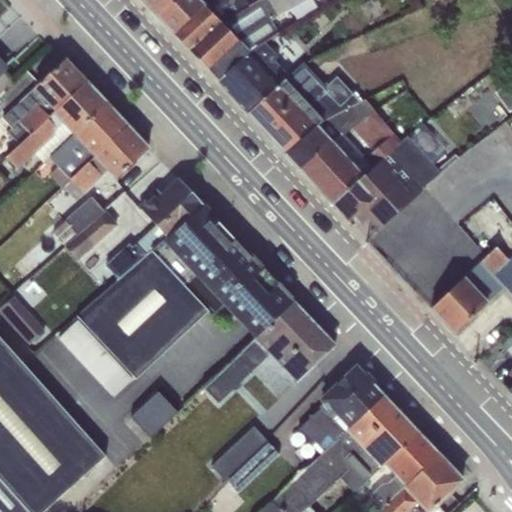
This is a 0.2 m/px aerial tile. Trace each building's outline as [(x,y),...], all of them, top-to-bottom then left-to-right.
[(140,0),(172,33),(217,0),(140,0)] [(217,0),(172,33),(189,51),(248,6),(244,0),(217,0)] [(257,0),(248,6),(189,51),(203,67),(218,82),(264,43),(278,32),(271,21),(304,0),(257,0)] [(264,43),(218,82),(248,115),(287,78),(285,75),(272,60),(276,56),(264,43)] [(19,144),(86,82),(65,60),(51,73),(49,71),(1,118),(11,128),(8,132),(19,144)] [(0,93),(12,82),(1,71),(4,68),(0,63),(0,93)] [(308,101),(325,86),(304,63),(287,78),(308,101)] [(287,78),(248,115),(285,154),(316,126),(361,102),(336,77),(325,86),(308,101),(287,78)] [(511,78),(494,92),(509,112),(511,109),(511,78)] [(86,82),(19,144),(5,157),(17,169),(34,154),(43,163),(50,156),(106,104),(86,82)] [(316,126),(285,154),(298,168),(341,133),(350,126),(372,109),(365,100),(361,102),(316,126)] [(106,104),(50,156),(59,166),(49,175),(61,188),(62,186),(127,126),(106,104)] [(372,109),(350,126),(367,146),(359,153),(341,133),(298,168),(331,203),(402,144),(372,109)] [(127,126),(62,186),(76,200),(106,171),(114,180),(135,161),(134,160),(147,148),(127,126)] [(408,139),(432,165),(445,150),(424,126),(408,139)] [(402,144),(331,203),(348,221),(349,220),(352,223),(359,217),(363,222),(367,218),(376,229),(377,229),(441,176),(432,165),(408,139),(402,144)] [(119,279),(150,251),(202,206),(178,180),(160,196),(156,191),(139,207),(155,224),(131,248),(128,244),(105,265),(119,279)] [(63,245),(103,211),(91,197),(64,220),(65,222),(52,233),(63,245)] [(241,321),(256,337),(293,302),(290,300),(292,298),(250,253),(248,255),(202,206),(150,251),(207,311),(211,316),(225,303),(241,321)] [(103,211),(63,245),(76,260),(117,224),(104,209),(103,211)] [(495,247),(430,309),(453,333),(503,285),(511,295),(511,255),(507,260),(495,247)] [(150,251),(119,279),(76,316),(135,379),(204,314),(207,311),(150,251)] [(13,296),(0,307),(0,313),(28,345),(44,331),(13,296)] [(293,302),(256,337),(203,388),(218,403),(233,389),(235,391),(241,385),(239,383),(267,356),(294,384),(334,346),(293,302)] [(77,320),(57,339),(112,397),(132,379),(77,320)] [(511,331),(500,342),(511,356),(511,331)] [(0,511),(42,511),(105,456),(0,338),(0,511)] [(321,455),(382,396),(371,385),(367,385),(354,371),(320,403),(322,405),(297,428),(321,455)] [(511,386),(508,389),(503,384),(502,385),(511,395),(511,386)] [(157,392),(130,417),(150,439),(177,413),(157,392)] [(382,396),(321,455),(260,511),(301,511),(308,506),(340,477),(353,492),(383,464),(416,432),(382,396)] [(239,469),(266,441),(252,426),(210,466),(226,483),(239,469)] [(416,432),(383,464),(394,476),(386,484),(380,484),(357,507),(362,511),(375,511),(437,454),(416,432)] [(239,469),(226,483),(236,493),(277,453),(266,441),(239,469)] [(437,454),(375,511),(406,511),(416,503),(423,511),(427,511),(461,480),(437,454)]
